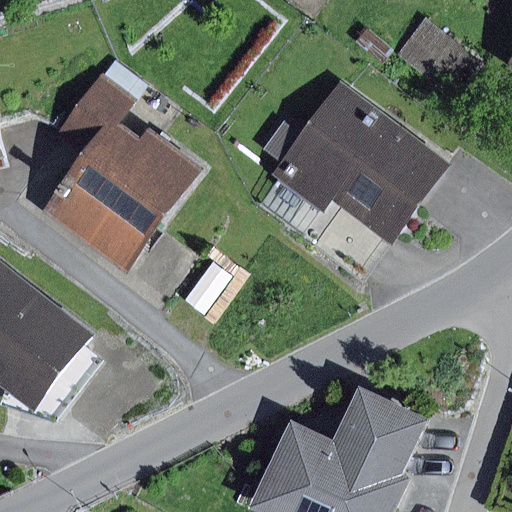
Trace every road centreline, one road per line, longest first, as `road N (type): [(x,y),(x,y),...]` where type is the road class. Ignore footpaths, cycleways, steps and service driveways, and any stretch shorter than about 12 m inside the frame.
road 1 (unclassified): [(22,511),(342,356)]
road 2 (residential): [(342,356),(506,267)]
road 3 (residential): [(466,511),(511,354)]
